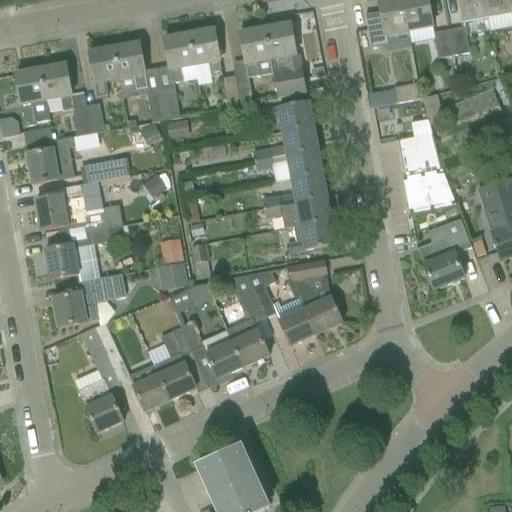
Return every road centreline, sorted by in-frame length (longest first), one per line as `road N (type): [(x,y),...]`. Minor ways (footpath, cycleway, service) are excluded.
road 1 (residential): [(395,347),(329,0)]
road 2 (residential): [(51,503),(0,230)]
road 3 (residential): [(395,347),(155,453)]
road 4 (residential): [(0,33),(191,0)]
road 5 (unclassified): [(356,511),(449,397)]
